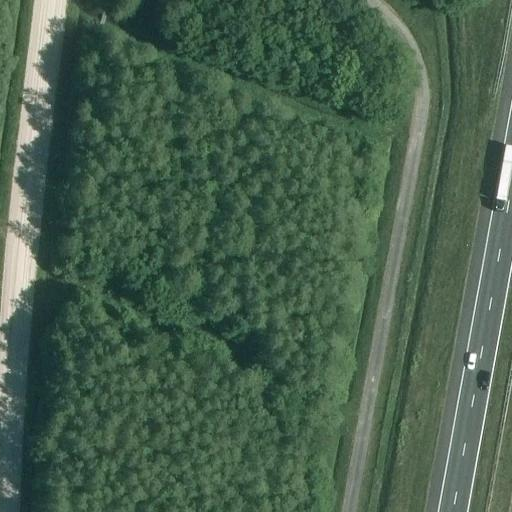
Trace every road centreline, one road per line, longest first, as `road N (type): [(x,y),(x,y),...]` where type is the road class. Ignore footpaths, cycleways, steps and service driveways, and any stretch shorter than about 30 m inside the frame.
road 1 (unclassified): [(369,0),(403,35),(419,69),(421,99),(349,511)]
road 2 (motorway): [(511,175),(453,511)]
